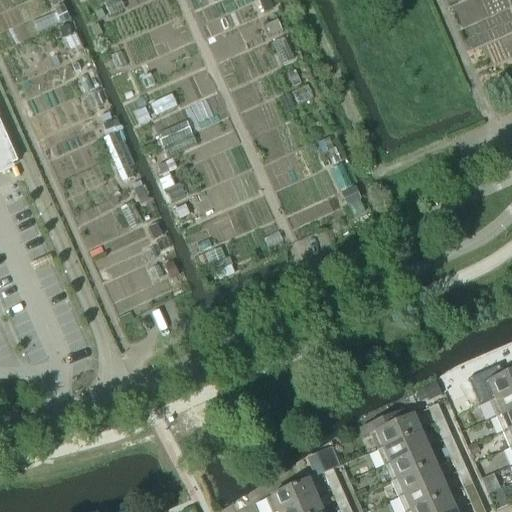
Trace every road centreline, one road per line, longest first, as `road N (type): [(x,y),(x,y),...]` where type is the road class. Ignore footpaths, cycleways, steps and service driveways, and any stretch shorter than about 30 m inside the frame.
road 1 (tertiary): [(0,425),(66,415),(141,389),(384,277)]
road 2 (tertiary): [(511,178),(434,216),(384,277)]
road 3 (tertiary): [(384,277),(472,244),(511,210)]
